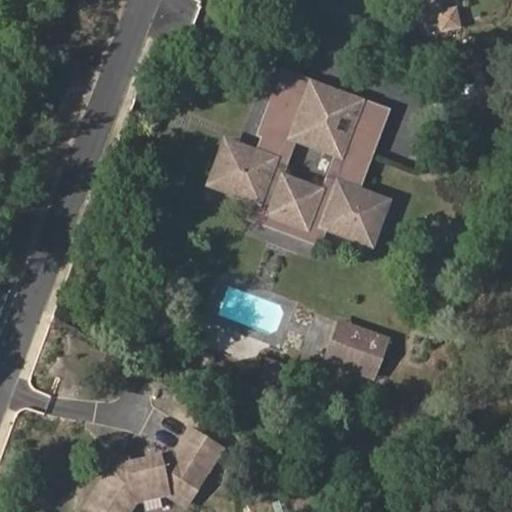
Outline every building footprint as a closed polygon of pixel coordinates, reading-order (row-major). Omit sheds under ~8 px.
[(340,126),(354,86),(279,58),(257,118),(262,120),(271,123),(264,143),(254,139),(240,134),(234,154),(243,158),(234,180),(253,186),(269,192),(267,198),(302,211),(305,205),(320,210),(368,227),(383,185),(351,174),(365,135),(340,126)] [(365,135),(380,95),(354,86),(340,126),(365,135)] [(264,143),(271,123),(262,120),(254,139),(264,143)] [(222,126),(206,169),(234,180),(243,158),(234,154),(240,134),(222,126)] [(247,202),(314,226),(320,210),(305,205),(302,211),(267,198),(269,192),(253,186),(247,202)] [(352,310),(338,349),(352,354),(365,315),(352,310)] [(385,366),(399,327),(365,315),(352,354),(385,366)] [(277,367),(282,351),(266,345),(260,361),(277,367)] [(220,434),(189,415),(174,440),(173,439),(111,452),(85,493),(116,511),(117,511),(134,485),(167,479),(185,491),(220,434)]
